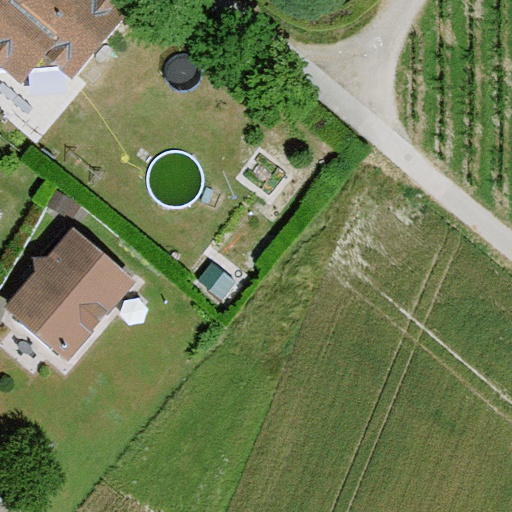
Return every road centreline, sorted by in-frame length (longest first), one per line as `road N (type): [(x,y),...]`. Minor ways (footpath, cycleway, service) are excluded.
road 1 (unclassified): [(511,255),(331,96)]
road 2 (unclassified): [(331,96),(217,0)]
road 3 (residential): [(331,96),(411,0)]
